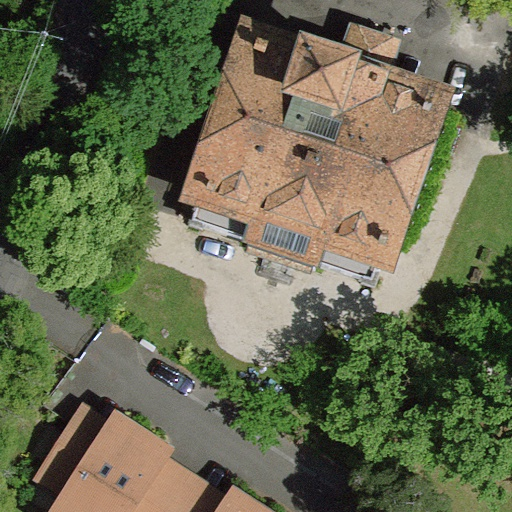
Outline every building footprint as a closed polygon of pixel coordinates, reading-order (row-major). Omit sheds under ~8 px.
[(256,51),(197,222),(375,285),(434,108),(256,51)] [(71,496),(105,443),(77,425),(43,478),(71,496)] [(141,511),(162,480),(154,475),(166,457),(116,426),(105,443),(71,496),(60,511),(141,511)] [(178,511),(188,497),(162,480),(141,511),(178,511)] [(210,511),(188,497),(178,511),(210,511)] [(250,511),(235,502),(228,511),(250,511)]
